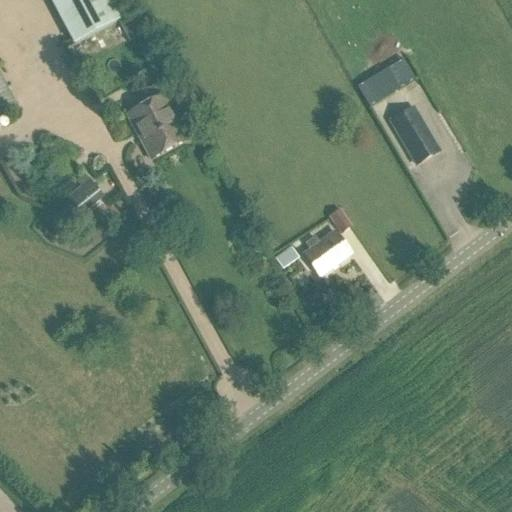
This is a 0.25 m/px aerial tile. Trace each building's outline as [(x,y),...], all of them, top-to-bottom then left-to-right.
[(119,0),(51,0),(75,46),(128,18),(119,0)] [(383,65),(366,77),(372,86),(390,74),(383,65)] [(0,74),(0,120),(19,111),(0,74)] [(164,97),(127,116),(150,160),(187,141),(164,97)] [(413,112),(388,127),(415,172),(439,157),(413,112)] [(81,188),(57,206),(72,225),(104,199),(84,174),(75,181),(81,188)] [(341,210),(328,219),(340,236),(353,227),(341,210)] [(311,252),(304,257),(321,279),(351,256),(334,234),(319,245),(314,239),(306,245),(311,252)] [(250,243),(234,250),(241,266),(257,259),(250,243)] [(292,248),(275,259),(283,271),(300,261),(292,248)]
